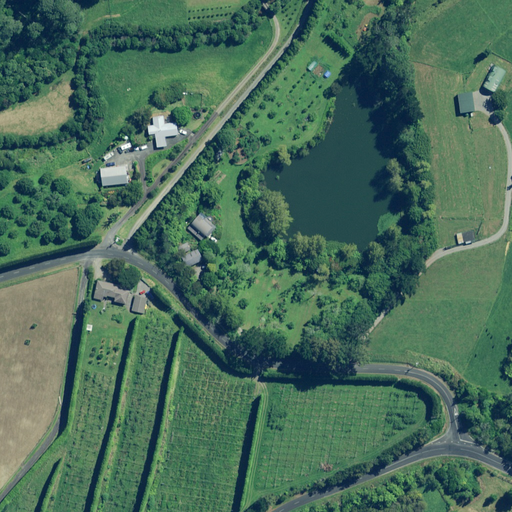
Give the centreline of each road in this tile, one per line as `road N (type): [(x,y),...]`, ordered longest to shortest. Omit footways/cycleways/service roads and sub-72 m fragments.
road 1 (residential): [(0,277),(83,254),(130,259),(258,361),(405,371),(440,383),(459,448)]
road 2 (unknown): [(100,253),(275,41),(278,23),(265,0)]
road 3 (unclassified): [(275,511),(421,451),(459,448)]
